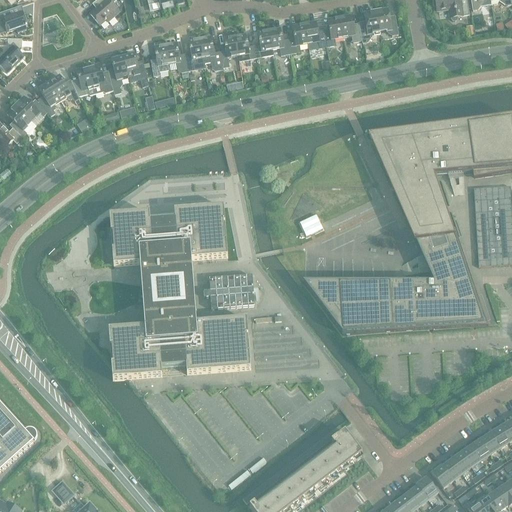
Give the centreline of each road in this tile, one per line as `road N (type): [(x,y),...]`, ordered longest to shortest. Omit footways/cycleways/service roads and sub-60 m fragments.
road 1 (secondary): [(0,227),(72,169),(129,143),(424,75)]
road 2 (secondary): [(422,64),(126,134),(65,160),(0,209)]
road 3 (secondary): [(100,449),(0,316)]
road 4 (residential): [(204,9),(285,13),(353,0)]
road 5 (secondary): [(0,346),(100,449)]
road 6 (residential): [(511,393),(392,472)]
